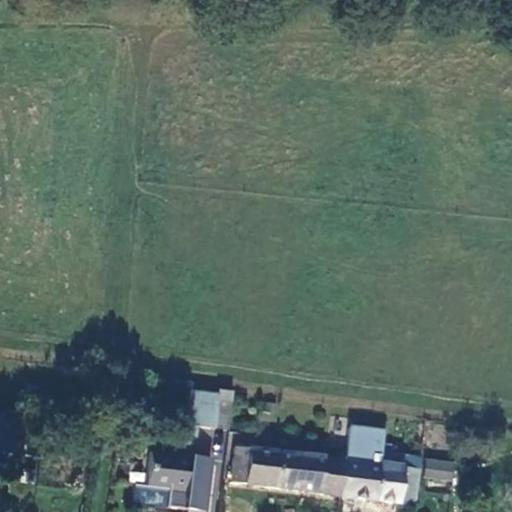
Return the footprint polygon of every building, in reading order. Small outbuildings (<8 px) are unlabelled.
[(213,406),(185,401),(179,437),(191,439),(193,431),(209,433),(213,406)] [(0,429),(0,447),(8,449),(11,432),(0,429)] [(333,492),(408,503),(412,472),(394,470),(397,451),(354,445),(351,466),(234,449),(230,477),(311,489),(333,492)] [(148,449),(142,484),(165,488),(162,504),(196,510),(205,459),(148,449)] [(447,465),(422,461),(420,476),(444,480),(447,465)] [(329,511),(333,492),(311,489),(307,511),(329,511)]
